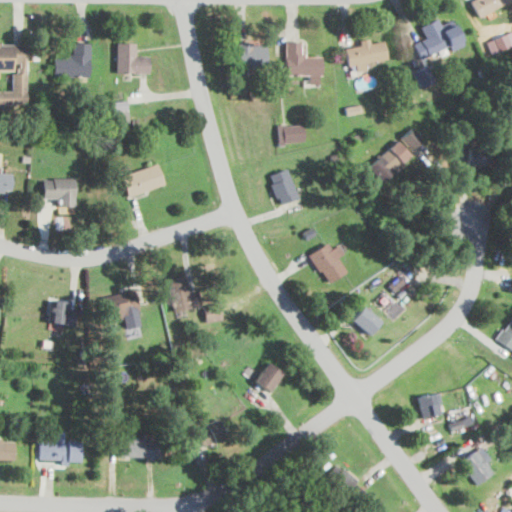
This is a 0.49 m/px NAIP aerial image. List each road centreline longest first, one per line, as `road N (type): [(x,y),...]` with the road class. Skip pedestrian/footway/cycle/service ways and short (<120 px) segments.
road 1 (residential): [(0,507),(190,509),(446,330),(471,287),(473,218)]
road 2 (residential): [(441,511),(292,309),(234,209),(190,51),(185,0)]
road 3 (residential): [(234,209),(126,252),(74,259),(0,247)]
